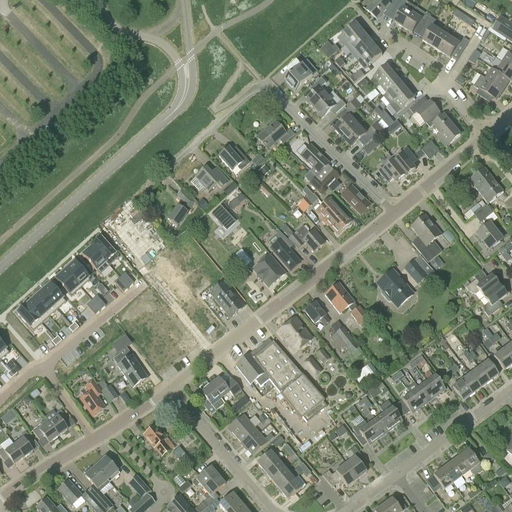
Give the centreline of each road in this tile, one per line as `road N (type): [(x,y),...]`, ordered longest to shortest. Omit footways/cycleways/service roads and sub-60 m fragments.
road 1 (residential): [(167,388),(394,214)]
road 2 (unclassified): [(0,267),(184,96)]
road 3 (residential): [(394,214),(262,84)]
road 4 (residential): [(136,198),(262,84)]
road 5 (residential): [(167,388),(273,511)]
road 6 (residential): [(395,475),(511,388)]
road 7 (residential): [(41,367),(142,286)]
road 8 (residential): [(394,214),(488,136)]
